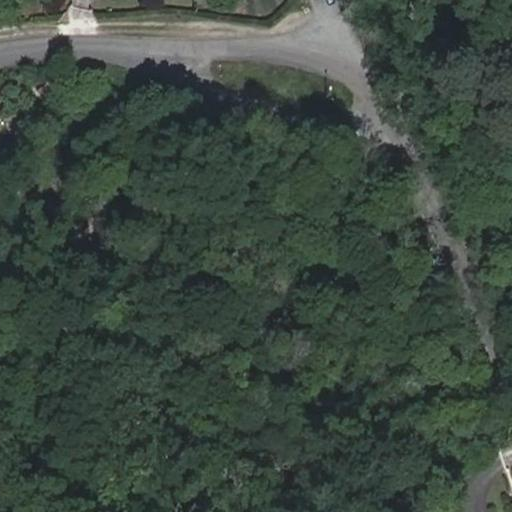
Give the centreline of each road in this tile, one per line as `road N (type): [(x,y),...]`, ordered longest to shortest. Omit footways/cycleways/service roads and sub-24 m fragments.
road 1 (residential): [(407,159),(360,77),(320,54),(88,46)]
road 2 (residential): [(88,46),(407,159)]
road 3 (residential): [(511,410),(407,159)]
